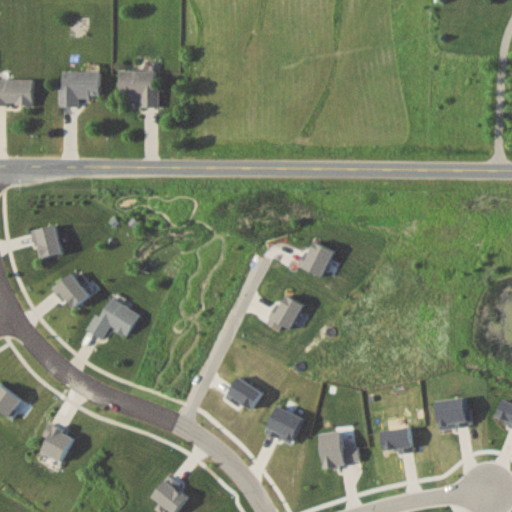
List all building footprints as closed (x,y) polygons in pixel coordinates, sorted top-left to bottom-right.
[(61,107),(80,107),(80,96),(100,96),(100,71),(61,71),(61,107)] [(143,108),(159,108),(159,71),(121,71),(121,98),(143,98),(143,108)] [(0,104),(34,105),(34,78),(0,78),(0,104)] [(141,312),(111,297),(102,316),(96,314),(88,331),(105,339),(111,327),(129,336),(141,312)] [(0,411),(11,419),(24,398),(0,383),(0,411)] [(62,462),(75,436),(55,426),(42,452),(62,462)]
